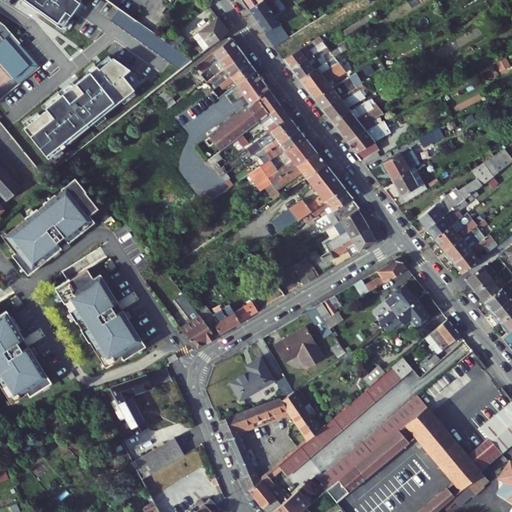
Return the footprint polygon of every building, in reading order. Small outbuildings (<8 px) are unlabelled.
[(76,0),(20,0),(19,1),(60,30),(80,2),(76,0)] [(239,0),(245,9),(259,0),(239,0)] [(259,0),(245,9),(264,35),(272,46),(285,39),(272,18),(279,14),(272,2),(274,0),(259,0)] [(167,44),(118,10),(110,21),(180,70),(191,61),(175,50),(167,44)] [(340,34),(342,38),(378,17),(375,13),(340,34)] [(226,32),(215,18),(192,37),(203,51),(226,32)] [(0,46),(11,37),(0,24),(0,46)] [(175,34),(167,44),(175,50),(182,39),(175,34)] [(18,45),(11,37),(0,46),(0,66),(18,87),(39,69),(18,45)] [(317,37),(304,45),(281,58),(289,70),(312,56),(308,49),(321,41),(317,37)] [(216,63),(236,48),(230,38),(195,66),(202,75),(207,71),(216,63)] [(332,57),(346,49),(342,44),(328,52),(332,57)] [(222,71),(242,56),(236,48),(216,63),(207,71),(211,76),(220,69),(222,71)] [(325,48),(312,56),(289,70),(295,78),(315,67),(318,65),(315,60),(328,52),(325,48)] [(229,80),(248,64),(242,56),(222,71),(213,79),(216,82),(225,75),(229,80)] [(318,65),(315,67),(295,78),(303,89),(339,68),(335,62),(332,57),(318,65)] [(46,112),(23,130),(48,161),(66,146),(64,143),(85,126),(87,129),(133,91),(122,77),(129,71),(112,59),(98,71),(96,68),(44,110),(46,112)] [(415,74),(408,62),(401,66),(408,78),(415,74)] [(234,86),(253,71),(248,64),(229,80),(219,87),(222,91),(231,84),(234,86)] [(326,82),(343,73),(339,68),(303,89),(311,99),(330,88),(326,82)] [(199,76),(203,81),(203,82),(211,76),(207,71),(202,75),(199,76)] [(248,105),(267,91),(253,71),(234,86),(230,89),(238,99),(241,96),(248,105)] [(415,74),(408,78),(410,83),(417,79),(415,74)] [(350,83),(333,92),(330,88),(311,99),(318,109),(354,89),(350,83)] [(363,92),(359,86),(354,89),(318,109),(329,123),(347,112),(344,108),(350,105),(348,101),(363,92)] [(266,115),(278,106),(267,91),(248,105),(244,108),(256,123),(260,120),(256,115),(262,110),(266,115)] [(287,118),(284,115),(278,106),(266,115),(260,120),(263,125),(261,126),(266,134),(275,127),(287,118)] [(256,123),(244,108),(207,136),(218,152),(234,140),(245,131),(256,123)] [(356,113),(353,109),(347,112),(329,123),(336,132),(367,115),(363,109),(356,113)] [(266,115),(262,110),(256,115),(260,120),(266,115)] [(366,123),(371,120),(367,115),(336,132),(345,143),(362,134),(370,129),(366,123)] [(272,138),(291,124),(287,118),(275,127),(266,134),(254,143),(246,149),(250,155),(272,138)] [(262,155),(296,130),(291,124),(272,138),(275,141),(260,152),(262,155)] [(380,124),(370,129),(362,134),(345,143),(353,153),(370,145),(387,136),(380,124)] [(64,143),(66,146),(87,129),(85,126),(64,143)] [(282,151),(302,137),(296,130),(262,155),(255,160),(259,167),(270,160),(282,151)] [(240,149),(252,140),(245,131),(234,140),(240,149)] [(435,140),(430,131),(417,138),(421,147),(435,140)] [(267,187),(314,154),(302,137),(282,151),(289,161),(277,170),(270,160),(259,167),(249,175),(260,191),(267,187)] [(375,152),(370,145),(353,153),(358,160),(375,152)] [(487,150),(465,164),(474,175),(479,172),(506,153),(503,150),(492,156),(487,150)] [(399,155),(381,164),(389,179),(405,170),(413,166),(414,166),(406,152),(400,156),(399,155)] [(479,172),(474,175),(480,183),(511,159),(506,153),(479,172)] [(304,178),(323,165),(314,154),(267,187),(275,198),(282,193),(278,187),(288,180),(289,181),(300,174),(304,178)] [(342,189),(323,165),(304,178),(322,202),(342,189)] [(405,170),(389,179),(401,202),(424,189),(413,166),(405,170)] [(0,198),(4,203),(19,188),(0,167),(0,198)] [(464,180),(465,181),(472,190),(480,183),(474,175),(464,180)] [(439,198),(415,217),(423,228),(462,197),(472,190),(465,181),(455,189),(453,187),(444,195),(442,192),(438,196),(439,198)] [(102,213),(80,183),(10,236),(14,242),(10,245),(19,256),(16,258),(31,278),(64,252),(64,251),(71,246),(72,247),(78,242),(76,239),(90,229),(92,231),(98,226),(93,220),(102,213)] [(348,200),(350,199),(342,189),(322,202),(318,205),(308,212),(294,222),(287,226),(291,231),(309,219),(320,233),(336,222),(354,211),(356,210),(348,200)] [(462,197),(423,228),(431,238),(447,225),(454,219),(462,213),(459,209),(467,203),(462,197)] [(308,212),(304,207),(299,201),(285,210),(269,223),(276,234),(287,226),(294,222),(308,212)] [(360,221),(354,211),(336,222),(343,232),(360,221)] [(477,227),(486,221),(482,217),(474,223),(477,227)] [(447,225),(431,238),(440,250),(474,223),(469,218),(459,226),(454,219),(447,225)] [(360,221),(343,232),(344,233),(324,248),(329,255),(350,242),(349,240),(366,229),(360,221)] [(474,223),(440,250),(450,262),(466,249),(462,243),(474,233),(473,231),(477,227),(474,223)] [(92,231),(90,229),(76,239),(78,242),(92,231)] [(349,257),(375,242),(366,229),(349,240),(350,242),(329,255),(320,261),(322,265),(345,251),(349,257)] [(466,249),(450,262),(458,273),(475,260),(470,254),(489,239),(485,234),(466,249)] [(10,236),(6,240),(10,245),(14,242),(10,236)] [(511,262),(511,244),(503,251),(511,262)] [(400,261),(392,260),(373,271),(377,276),(362,286),(366,293),(405,268),(400,261)] [(295,276),(308,268),(303,261),(290,269),(295,276)] [(463,279),(472,290),(473,291),(489,278),(488,277),(479,266),(463,279)] [(308,268),(295,276),(301,287),(315,278),(308,268)] [(89,274),(57,293),(102,368),(108,364),(111,369),(124,361),(125,364),(146,351),(124,315),(123,316),(118,309),(119,308),(115,301),(112,302),(103,288),(106,286),(102,279),(95,284),(89,274)] [(481,301),(497,289),(489,278),(473,291),(481,301)] [(381,317),(376,321),(380,327),(413,300),(411,298),(413,296),(409,291),(407,293),(401,285),(387,296),(391,302),(386,305),(385,304),(376,311),(381,317)] [(115,301),(106,286),(103,288),(112,302),(115,301)] [(497,289),(481,301),(489,311),(511,293),(511,286),(504,293),(499,287),(497,289)] [(511,293),(489,311),(497,321),(511,309),(511,293)] [(338,305),(332,296),(327,299),(333,308),(338,305)] [(335,313),(326,300),(319,304),(328,318),(335,313)] [(413,300),(380,327),(384,332),(398,321),(400,324),(405,320),(411,328),(426,316),(419,308),(421,306),(416,300),(414,302),(413,300)] [(196,318),(183,301),(176,307),(188,324),(196,318)] [(328,318),(319,304),(313,308),(322,322),(328,318)] [(232,315),(227,307),(219,312),(224,319),(232,315)] [(305,313),(313,327),(322,322),(313,308),(305,313)] [(511,309),(497,321),(505,331),(511,325),(511,309)] [(219,312),(207,320),(219,338),(239,325),(232,316),(225,320),(224,319),(219,312)] [(438,350),(457,334),(444,317),(425,334),(438,350)] [(0,319),(0,390),(10,406),(16,403),(19,407),(31,400),(32,402),(53,390),(31,354),(30,355),(25,347),(27,346),(22,339),(20,341),(11,326),(13,325),(9,318),(2,322),(0,319)] [(330,334),(322,322),(313,327),(321,340),(330,334)] [(183,335),(196,353),(213,341),(200,324),(183,335)] [(13,325),(11,326),(20,341),(22,339),(13,325)] [(511,325),(505,331),(498,337),(511,355),(511,354),(511,325)] [(304,330),(273,347),(283,364),(296,358),(303,372),(322,362),(304,330)] [(436,359),(432,355),(423,363),(427,368),(436,359)] [(399,377),(408,369),(399,358),(390,366),(399,377)] [(176,359),(168,364),(171,369),(179,364),(176,359)] [(247,374),(229,385),(240,403),(273,383),(259,360),(252,365),(255,370),(247,374)] [(108,364),(102,368),(105,373),(111,369),(108,364)] [(255,370),(252,365),(244,369),(247,374),(255,370)] [(366,387),(383,372),(376,365),(360,378),(366,387)] [(383,372),(366,387),(329,420),(338,431),(399,377),(390,366),(383,372)] [(292,394),(283,379),(274,385),(282,399),(292,394)] [(216,425),(245,494),(256,484),(236,437),(234,432),(283,412),(287,417),(305,441),(318,430),(307,415),(313,411),(307,403),(302,407),(292,394),(282,399),(280,400),(216,425)] [(143,428),(125,395),(115,400),(132,434),(143,428)] [(415,396),(415,395),(352,447),(362,458),(424,406),(415,396)] [(511,404),(508,399),(477,428),(487,439),(498,452),(511,439),(511,404)] [(16,403),(10,406),(13,411),(19,407),(16,403)] [(408,437),(446,480),(411,511),(431,511),(461,485),(478,470),(498,452),(487,439),(468,457),(424,406),(362,458),(323,491),(332,502),(408,437)] [(283,412),(234,432),(236,437),(287,417),(283,412)] [(329,420),(318,430),(305,441),(263,478),(267,482),(278,473),(284,479),(338,431),(329,420)] [(181,457),(172,441),(130,466),(138,482),(181,457)] [(314,498),(323,491),(362,458),(352,447),(305,487),(314,498)] [(511,462),(508,459),(497,476),(502,480),(495,490),(511,501),(511,462)] [(478,470),(461,485),(431,511),(450,511),(486,478),(478,470)] [(266,511),(275,504),(261,488),(267,482),(263,478),(256,484),(245,494),(246,496),(260,511),(266,511)] [(293,492),(283,501),(292,511),(297,511),(302,508),(305,506),(293,492)] [(218,511),(208,501),(196,511),(218,511)] [(292,511),(283,501),(276,506),(275,504),(266,511),(292,511)]
